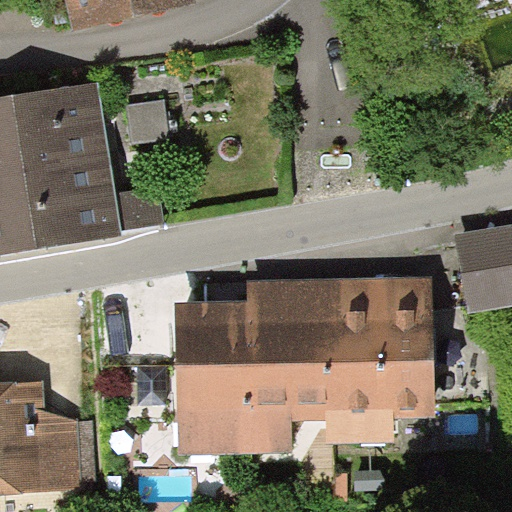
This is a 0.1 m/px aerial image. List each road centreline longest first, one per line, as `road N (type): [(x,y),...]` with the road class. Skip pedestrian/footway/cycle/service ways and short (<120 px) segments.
road 1 (tertiary): [(511,181),(348,222),(0,289)]
road 2 (residential): [(249,0),(222,18),(165,31),(0,52)]
